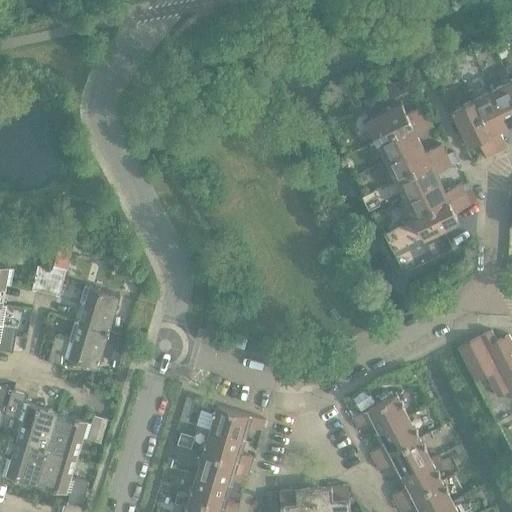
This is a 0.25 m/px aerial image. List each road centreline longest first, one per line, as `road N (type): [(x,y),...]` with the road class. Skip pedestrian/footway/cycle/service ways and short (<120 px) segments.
road 1 (residential): [(165,346),(178,284),(168,245),(108,141),(102,114),(108,78),(165,0)]
road 2 (residential): [(165,346),(300,382),(325,377),(485,292)]
road 3 (residential): [(114,511),(165,346)]
road 4 (residential): [(485,292),(496,167),(511,158)]
